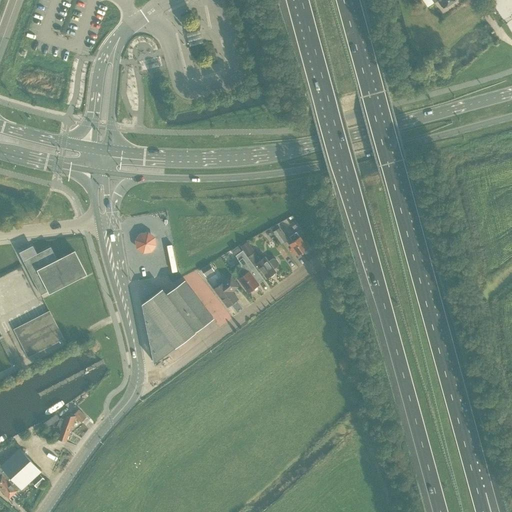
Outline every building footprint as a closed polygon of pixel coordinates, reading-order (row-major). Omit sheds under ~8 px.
[(299,225),(296,219),(291,222),(294,228),(299,225)] [(288,239),(280,226),(273,231),(282,243),(288,239)] [(141,232),(136,239),(137,247),(144,252),(153,251),(157,246),(158,244),(156,236),(155,235),(150,231),(141,232)] [(297,255),(308,248),(296,231),(289,236),(293,241),(289,244),(297,255)] [(248,256),(250,254),(253,252),(255,251),(247,241),(240,245),(248,256)] [(74,251),(63,256),(57,260),(50,246),(23,260),(40,294),(48,290),(49,292),(86,274),(74,251)] [(242,250),(235,255),(238,259),(240,264),(241,265),(241,266),(241,267),(240,268),(238,271),(238,272),(237,274),(237,275),(238,276),(238,277),(237,278),(248,292),(252,288),(254,289),(257,287),(257,285),(258,284),(257,282),(263,278),(242,250)] [(253,252),(250,254),(247,256),(253,265),(255,263),(265,277),(269,275),(271,275),(272,274),(273,272),(274,271),(272,268),(276,265),(277,262),(275,259),(271,258),(267,261),(264,256),(259,260),(253,252)] [(209,263),(200,268),(205,276),(214,271),(209,263)] [(230,276),(213,289),(227,306),(237,299),(231,291),(237,286),(230,276)] [(184,280),(165,294),(161,288),(140,303),(152,361),(152,362),(193,332),(212,317),(184,280)] [(218,308),(211,299),(205,304),(211,312),(218,308)] [(48,347),(63,339),(48,311),(12,329),(26,358),(48,347)] [(81,422),(86,417),(78,409),(73,414),(74,416),(81,422)] [(60,418),(57,413),(44,422),(46,427),(60,418)] [(71,426),(75,416),(65,417),(63,420),(60,418),(56,427),(60,429),(56,439),(65,442),(70,426),(71,426)] [(17,450),(1,465),(0,463),(0,489),(8,498),(19,488),(21,489),(40,471),(25,455),(23,456),(17,450)] [(37,487),(45,479),(40,474),(32,482),(37,487)]
